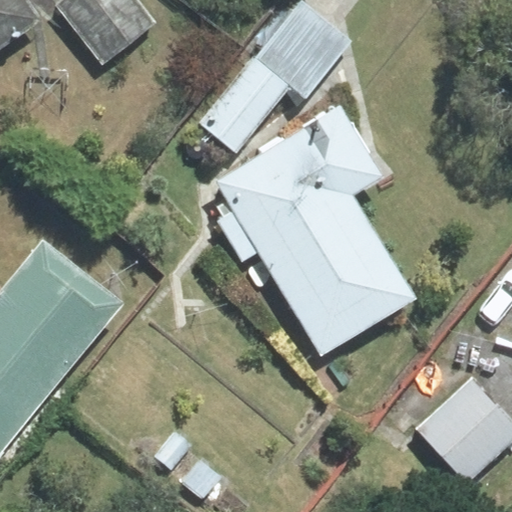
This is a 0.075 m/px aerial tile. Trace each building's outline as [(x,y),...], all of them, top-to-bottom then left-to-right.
[(12,0),(0,0),(0,38),(27,20),(12,0)] [(61,0),(52,8),(97,62),(145,22),(126,0),(61,0)] [(298,104),(344,48),(292,5),(191,124),(229,156),(283,91),(298,104)] [(370,179),(327,111),(205,186),(224,218),(211,226),(236,265),(251,256),(314,357),(402,302),(338,199),(370,179)] [(0,446),(105,310),(25,249),(0,281),(0,446)] [(510,435),(464,386),(413,433),(458,483),(510,435)]
